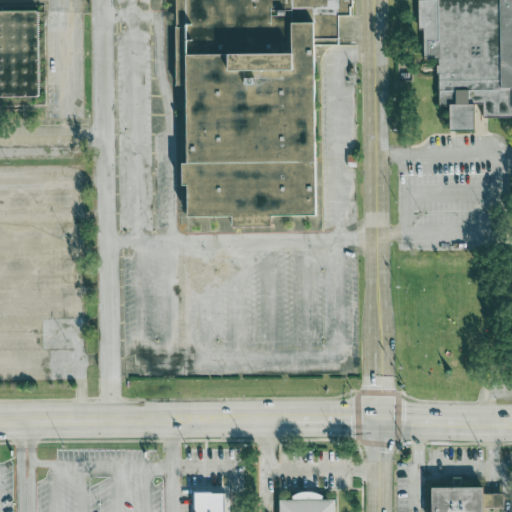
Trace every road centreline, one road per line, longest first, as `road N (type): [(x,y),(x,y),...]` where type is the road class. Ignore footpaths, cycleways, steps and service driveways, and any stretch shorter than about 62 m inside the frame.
road 1 (residential): [(370,0),(375,293)]
road 2 (secondary): [(0,418),(279,417)]
road 3 (residential): [(375,293),(376,416)]
